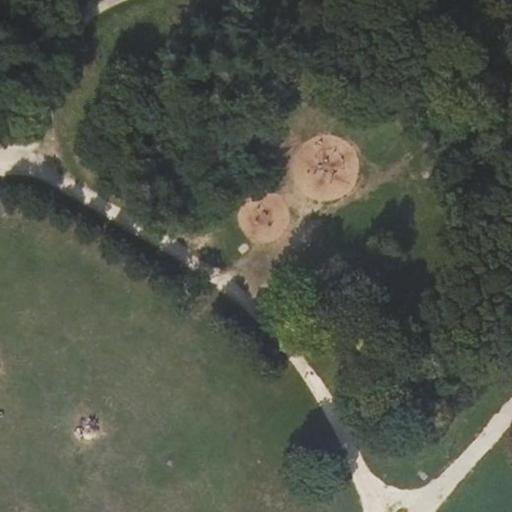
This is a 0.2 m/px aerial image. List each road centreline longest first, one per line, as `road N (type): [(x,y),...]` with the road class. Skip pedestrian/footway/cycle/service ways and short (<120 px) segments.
road 1 (track): [(0,165),(42,165),(249,289),(321,386),(378,511)]
road 2 (track): [(511,416),(415,511)]
